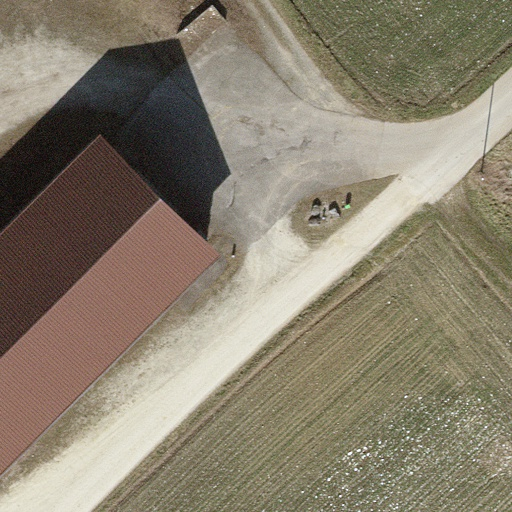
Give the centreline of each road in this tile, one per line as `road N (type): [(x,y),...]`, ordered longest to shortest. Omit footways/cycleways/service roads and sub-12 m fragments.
road 1 (track): [(77,511),(220,360),(439,160)]
road 2 (track): [(360,153),(256,0)]
road 3 (track): [(0,121),(54,98),(137,99)]
